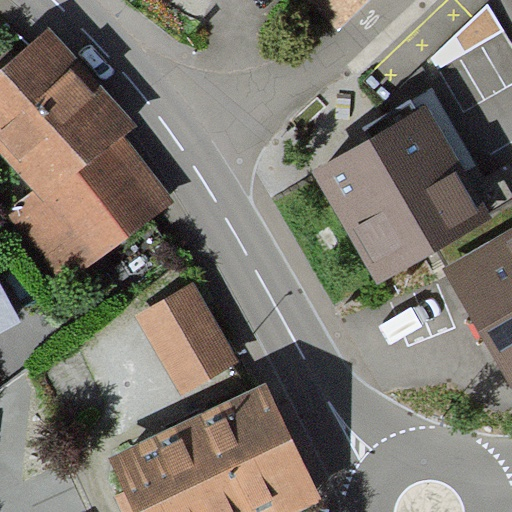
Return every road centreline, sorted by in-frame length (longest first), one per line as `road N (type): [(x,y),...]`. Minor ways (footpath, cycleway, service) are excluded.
road 1 (secondary): [(198,170),(382,478)]
road 2 (residential): [(198,170),(251,116),(407,0)]
road 3 (secondary): [(55,0),(145,97),(198,170)]
road 4 (secondary): [(489,508),(471,474),(454,462),(416,458),(382,478)]
